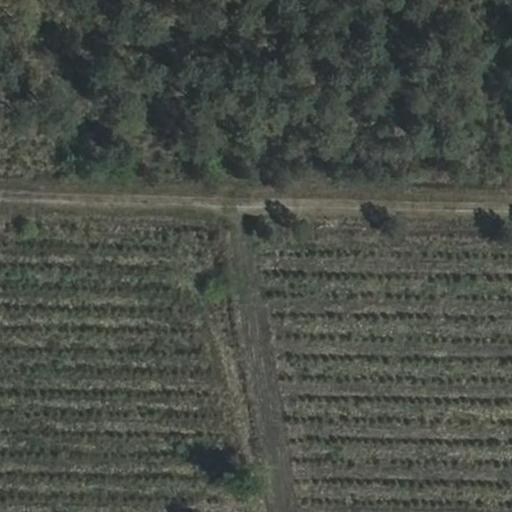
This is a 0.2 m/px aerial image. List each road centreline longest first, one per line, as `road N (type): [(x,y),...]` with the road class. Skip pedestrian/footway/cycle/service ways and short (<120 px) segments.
road 1 (track): [(511,205),(0,194)]
road 2 (track): [(225,199),(285,511)]
